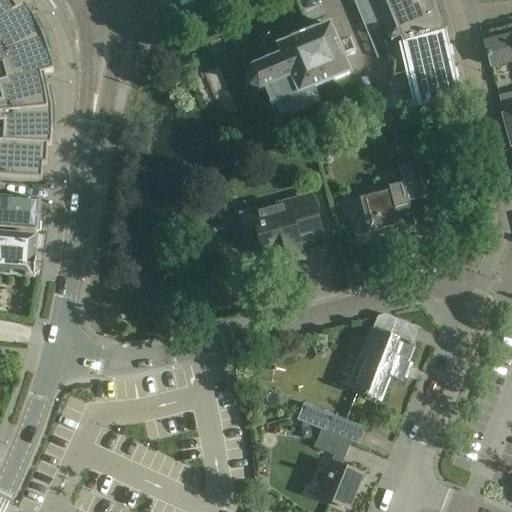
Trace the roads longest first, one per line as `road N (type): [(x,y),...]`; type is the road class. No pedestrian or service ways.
road 1 (residential): [(58,354),(143,359),(433,285),(469,298)]
road 2 (secondary): [(58,354),(103,19)]
road 3 (residential): [(461,24),(505,230),(469,298)]
road 4 (residential): [(407,488),(473,328),(469,298)]
road 5 (secondary): [(0,497),(58,354)]
